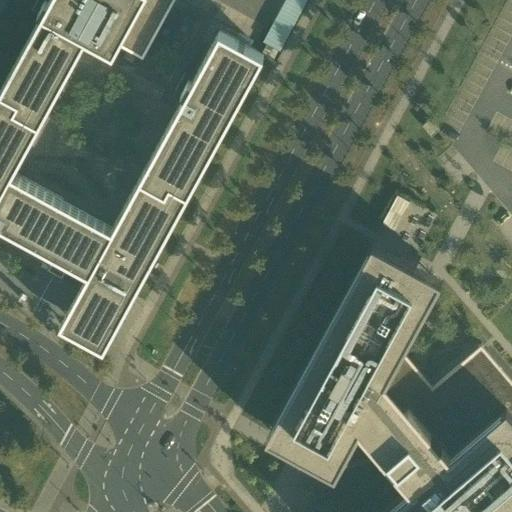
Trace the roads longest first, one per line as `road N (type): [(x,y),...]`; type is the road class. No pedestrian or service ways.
road 1 (tertiary): [(180,456),(194,413),(419,0)]
road 2 (tertiary): [(375,0),(142,432)]
road 3 (unclassified): [(142,432),(60,358),(0,324)]
road 4 (unclassified): [(0,376),(81,451),(121,476)]
